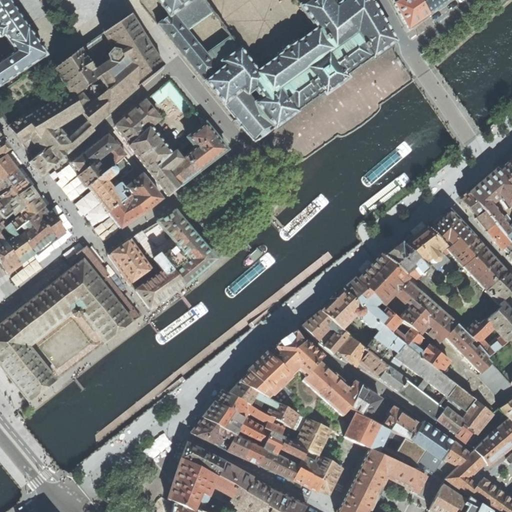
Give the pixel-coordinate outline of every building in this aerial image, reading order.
[(0,0),(0,91),(44,63),(45,64),(49,60),(41,48),(36,50),(34,47),(38,44),(29,31),(24,33),(21,28),(18,24),(12,16),(2,0),(0,0)] [(157,0),(168,16),(157,25),(194,70),(204,81),(224,106),(247,135),(253,143),(257,140),(257,141),(273,130),(272,129),(273,128),(274,129),(297,113),(297,112),(322,94),(324,95),(347,79),(345,77),(371,59),(371,60),(394,43),(395,43),(370,0),(157,0)] [(417,0),(391,0),(394,5),(394,6),(407,29),(420,20),(424,17),(427,15),(420,4),(417,0)] [(431,13),(449,0),(417,0),(420,4),(427,15),(431,13)] [(94,71),(80,49),(54,68),(70,93),(82,113),(92,129),(109,113),(122,100),(143,82),(164,66),(149,44),(130,14),(107,30),(102,33),(113,49),(108,55),(110,62),(94,71)] [(170,80),(152,95),(158,103),(168,94),(174,100),(173,101),(176,106),(185,99),(170,80)] [(70,93),(24,120),(39,139),(46,147),(57,159),(71,147),(56,129),(65,123),(66,124),(67,123),(67,122),(82,113),(70,93)] [(189,104),(185,99),(176,106),(178,108),(179,107),(185,114),(192,107),(189,104)] [(115,126),(130,145),(140,135),(150,127),(159,119),(145,101),(138,107),(121,122),(115,126)] [(24,147),(32,159),(46,147),(39,139),(24,120),(11,129),(24,147)] [(217,138),(205,124),(187,138),(188,140),(179,146),(182,149),(190,142),(195,148),(186,156),(198,172),(227,150),(217,138)] [(148,170),(168,196),(182,184),(198,172),(186,156),(181,160),(174,151),(170,154),(150,127),(140,135),(130,145),(148,170)] [(74,170),(79,175),(117,145),(107,134),(83,153),(70,163),(74,170)] [(83,181),(87,187),(113,167),(124,158),(126,156),(121,149),(117,145),(79,175),(83,181)] [(35,170),(40,177),(48,170),(58,161),(57,159),(46,147),(32,159),(29,162),(35,170)] [(504,162),(496,170),(511,194),(511,156),(504,162)] [(6,157),(0,161),(0,182),(16,171),(11,165),(6,157)] [(133,169),(124,158),(113,167),(122,178),(133,169)] [(104,209),(108,213),(129,197),(119,184),(112,190),(106,182),(115,175),(116,173),(115,170),(113,167),(87,187),(90,191),(104,209)] [(108,213),(110,216),(115,222),(120,229),(125,226),(142,215),(161,200),(141,174),(139,176),(133,169),(122,178),(117,182),(119,184),(129,197),(108,213)] [(511,194),(496,170),(482,182),(471,192),(468,194),(475,203),(483,213),(491,223),(492,223),(493,224),(501,234),(509,243),(502,249),(505,252),(507,255),(511,250),(511,194)] [(20,176),(16,171),(0,182),(0,196),(23,181),(20,176)] [(26,184),(23,181),(0,196),(0,200),(0,201),(0,210),(4,208),(17,198),(29,189),(26,184)] [(33,194),(29,189),(17,198),(4,208),(0,210),(0,215),(2,218),(6,223),(12,219),(18,214),(37,199),(33,194)] [(469,210),(477,217),(483,213),(475,203),(468,194),(464,198),(461,201),(469,210)] [(40,204),(37,199),(18,214),(20,218),(15,222),(12,219),(6,223),(8,226),(3,230),(0,231),(0,238),(20,265),(23,263),(31,257),(33,255),(14,233),(24,225),(43,210),(44,209),(40,204)] [(45,212),(43,210),(24,225),(14,233),(33,255),(37,252),(50,241),(53,238),(39,220),(46,214),(45,212)] [(439,220),(428,231),(430,230),(442,243),(446,240),(451,246),(447,249),(445,247),(444,248),(450,254),(453,258),(474,238),(462,225),(449,212),(448,212),(439,220)] [(146,229),(142,232),(185,286),(215,260),(193,234),(174,213),(157,223),(175,245),(166,253),(146,229)] [(481,226),(485,232),(493,224),(492,223),(491,223),(483,213),(477,217),(475,219),(481,226)] [(47,214),(46,214),(39,220),(53,238),(60,234),(53,224),(47,214)] [(0,264),(6,275),(13,270),(20,265),(0,238),(0,231),(3,230),(8,226),(6,223),(2,218),(0,215),(0,264)] [(502,250),(502,249),(509,243),(501,234),(493,224),(485,232),(493,241),(502,250)] [(410,236),(401,243),(420,263),(427,257),(431,263),(433,264),(435,264),(437,263),(439,261),(438,258),(436,254),(444,248),(428,231),(426,229),(420,234),(412,239),(410,236)] [(142,300),(149,310),(185,286),(142,232),(133,237),(137,243),(140,241),(155,262),(148,267),(129,240),(107,255),(118,270),(128,285),(142,275),(149,270),(151,272),(154,270),(157,275),(135,291),(142,300)] [(478,243),(474,238),(453,258),(463,267),(483,248),(478,243)] [(392,250),(384,257),(404,274),(414,281),(425,269),(420,263),(401,243),(392,250)] [(253,253),(248,259),(245,262),(246,265),(249,267),(253,265),(265,255),(269,251),(267,247),(263,246),(259,248),(253,253)] [(67,261),(72,268),(82,260),(106,289),(114,283),(111,279),(85,247),(71,258),(67,261)] [(495,261),(483,248),(463,267),(475,281),(485,291),(505,272),(495,261)] [(371,266),(357,281),(359,280),(384,305),(395,294),(404,303),(399,309),(402,312),(396,319),(411,329),(419,336),(423,332),(438,344),(444,338),(479,374),(478,374),(505,404),(511,399),(511,387),(509,384),(487,360),(488,358),(481,350),(478,347),(473,351),(468,345),(472,341),(464,332),(423,296),(414,288),(417,285),(414,281),(404,274),(403,276),(381,256),(371,266)] [(0,366),(18,390),(28,402),(55,381),(28,346),(71,313),(74,317),(78,317),(82,314),(105,343),(131,322),(106,289),(82,260),(72,268),(27,304),(0,324),(0,366)] [(511,292),(511,280),(505,272),(485,291),(484,292),(500,307),(493,313),(495,315),(488,321),(505,341),(511,336),(511,312),(502,302),(511,292)] [(373,309),(380,303),(357,281),(351,286),(344,292),(354,302),(382,327),(403,345),(404,346),(439,374),(448,361),(429,344),(426,351),(422,353),(415,348),(419,345),(419,336),(411,329),(396,319),(395,317),(386,309),(380,316),(373,309)] [(124,296),(114,283),(106,289),(131,322),(140,317),(124,296)] [(405,381),(424,395),(443,410),(436,420),(446,428),(454,434),(462,424),(470,430),(475,434),(492,415),(475,401),(469,406),(458,397),(454,385),(453,387),(444,379),(445,379),(439,375),(439,374),(404,346),(403,345),(382,327),(354,302),(344,292),(342,290),(332,300),(320,311),(342,329),(354,317),(357,320),(361,319),(361,320),(370,328),(373,328),(373,329),(376,331),(377,332),(364,350),(367,353),(379,361),(383,356),(390,362),(386,367),(379,377),(383,381),(391,386),(398,392),(405,381)] [(333,355),(338,350),(349,337),(341,330),(342,329),(320,311),(312,318),(301,326),(323,348),(333,355)] [(470,326),(464,332),(472,341),(476,344),(493,329),(485,320),(478,326),(475,322),(470,326)] [(252,369),(237,383),(266,399),(271,395),(272,396),(292,377),(290,376),(297,370),(305,377),(302,381),(341,418),(348,410),(354,414),(367,420),(380,400),(370,394),(354,383),(348,389),(339,381),(318,362),(322,357),(295,332),(290,336),(289,335),(285,338),(279,343),(280,343),(275,346),(269,353),(252,369)] [(499,336),(481,350),(488,358),(506,344),(499,336)] [(356,366),(359,362),(367,353),(364,350),(349,337),(338,350),(349,359),(356,366)] [(370,371),(379,377),(386,367),(379,361),(367,353),(359,362),(370,371)] [(398,392),(416,406),(424,395),(405,381),(398,392)] [(233,388),(227,394),(245,404),(258,411),(263,402),(269,405),(265,414),(275,420),(275,419),(291,427),(295,419),(300,421),(296,429),(301,432),(307,419),(299,416),(271,402),(266,399),(237,383),(233,388)] [(468,384),(458,397),(469,406),(479,393),(468,384)] [(218,404),(244,419),(248,412),(267,422),(264,428),(245,419),(239,432),(252,439),(255,441),(264,444),(265,445),(270,432),(280,437),(284,428),(273,423),(274,421),(275,420),(265,414),(258,411),(245,404),(227,394),(226,393),(225,394),(222,399),(218,404)] [(427,414),(436,420),(443,410),(424,395),(416,406),(427,414)] [(502,414),(508,420),(511,424),(511,399),(505,404),(498,409),(502,414)] [(207,417),(205,419),(227,431),(237,435),(238,434),(239,432),(245,419),(244,419),(218,404),(213,410),(207,417)] [(407,418),(393,408),(380,427),(381,428),(397,435),(410,441),(419,427),(407,418)] [(336,511),(369,511),(375,500),(376,500),(380,492),(379,492),(386,478),(415,492),(423,476),(427,478),(430,474),(432,474),(440,462),(441,462),(443,459),(458,466),(469,455),(453,443),(452,443),(447,439),(444,438),(438,433),(423,422),(419,427),(410,441),(397,435),(388,452),(373,445),(381,428),(380,427),(367,420),(354,414),(344,436),(360,444),(359,445),(368,449),(339,507),(336,511)] [(205,419),(200,426),(193,435),(222,449),(227,451),(244,459),(251,443),(237,435),(227,431),(205,419)] [(329,430),(307,419),(301,432),(295,444),(307,451),(316,455),(322,443),(329,430)] [(484,464),(486,465),(511,444),(511,424),(508,420),(490,434),(473,451),(484,464)] [(459,438),(463,441),(470,430),(462,424),(454,434),(459,438)] [(295,444),(280,437),(270,432),(265,445),(264,444),(263,445),(268,447),(271,449),(270,450),(270,452),(276,456),(277,454),(280,449),(291,455),(302,460),(307,451),(295,444)] [(154,444),(160,452),(172,443),(165,435),(154,444)] [(184,451),(181,459),(225,481),(245,493),(253,478),(228,465),(187,443),(184,451)] [(252,462),(259,466),(267,451),(251,443),(244,459),(252,462)] [(275,473),(292,480),(298,468),(297,466),(276,456),(270,452),(267,451),(259,466),(275,473)] [(317,491),(329,495),(335,482),(341,468),(334,464),(332,463),(316,455),(307,451),(302,460),(297,466),(298,468),(322,480),(317,491)] [(445,479),(445,480),(468,497),(468,496),(479,504),(479,505),(489,511),(511,511),(511,453),(506,459),(511,463),(511,501),(481,479),(474,475),(484,464),(473,451),(469,455),(458,466),(445,479)] [(168,499),(177,503),(194,511),(201,511),(206,502),(207,500),(208,497),(209,497),(210,495),(228,504),(241,511),(279,511),(270,506),(245,493),(225,481),(181,459),(169,494),(168,499)] [(316,492),(317,491),(322,480),(298,468),(292,480),(303,486),(316,492)] [(279,491),(253,478),(245,493),(270,506),(279,511),(304,511),(307,505),(279,491)] [(432,511),(457,511),(468,497),(445,480),(442,485),(429,511),(432,511)] [(489,511),(479,505),(479,504),(468,496),(468,497),(457,511),(489,511)] [(175,511),(194,511),(177,503),(175,511)]
